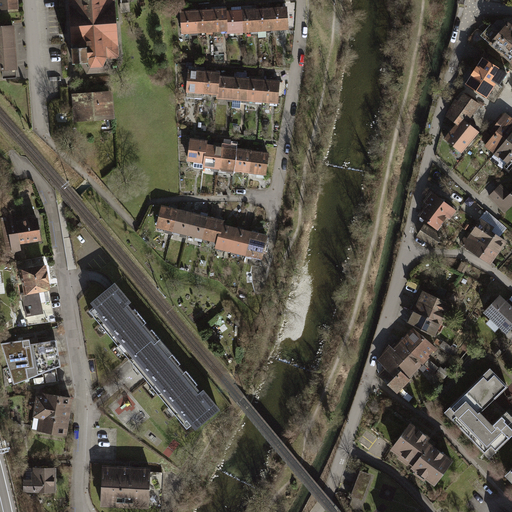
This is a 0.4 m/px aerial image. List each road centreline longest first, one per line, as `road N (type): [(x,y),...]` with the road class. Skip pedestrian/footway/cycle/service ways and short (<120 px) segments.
road 1 (residential): [(23,169),(48,199),(82,387),(80,511)]
road 2 (residential): [(317,511),(404,250)]
road 3 (residential): [(404,250),(472,6)]
road 4 (residential): [(305,0),(274,198)]
road 5 (residential): [(30,0),(39,128)]
